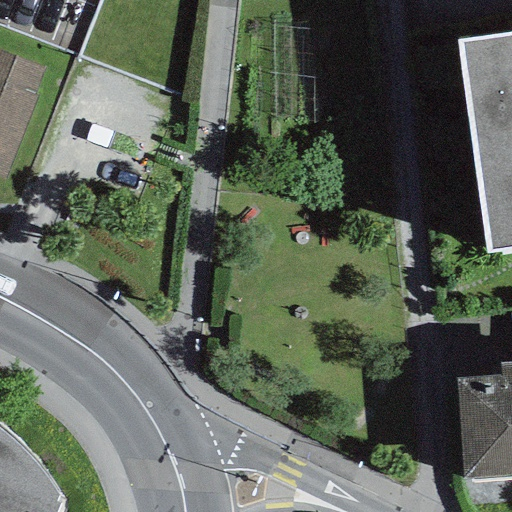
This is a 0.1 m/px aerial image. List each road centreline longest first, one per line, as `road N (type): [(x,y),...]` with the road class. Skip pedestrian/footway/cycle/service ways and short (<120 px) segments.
road 1 (residential): [(347,508),(142,406)]
road 2 (secondary): [(142,406),(66,337),(0,300)]
